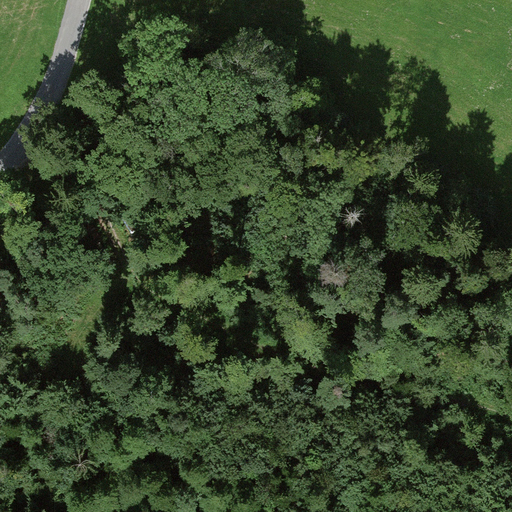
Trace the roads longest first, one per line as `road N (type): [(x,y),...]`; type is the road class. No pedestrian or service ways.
road 1 (unclassified): [(78,0),(41,121),(0,180)]
road 2 (track): [(41,121),(101,195),(120,241),(144,267)]
